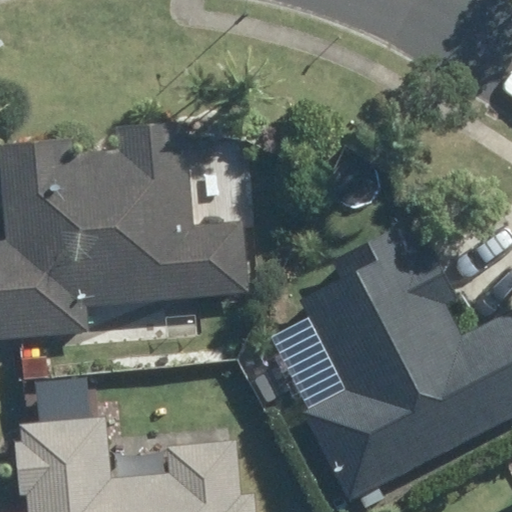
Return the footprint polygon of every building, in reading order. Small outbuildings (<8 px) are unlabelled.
[(0,145),(0,191),(3,242),(0,242),(0,338),(85,332),(83,307),(246,295),(240,224),(190,228),(182,124),(116,129),(117,149),(71,153),(70,140),(0,145)] [(330,263),(338,279),(297,301),(344,393),(307,412),(353,500),(511,416),(511,309),(459,337),(443,305),(455,299),(429,251),(417,257),(401,225),(330,263)] [(43,356),(19,359),(22,379),(46,376),(43,356)] [(63,396),(39,398),(41,420),(66,418),(63,396)] [(231,440),(165,446),(166,476),(105,481),(102,418),(18,424),(20,444),(13,445),(17,492),(24,491),(25,511),(254,511),(253,494),(235,495),(231,440)]
